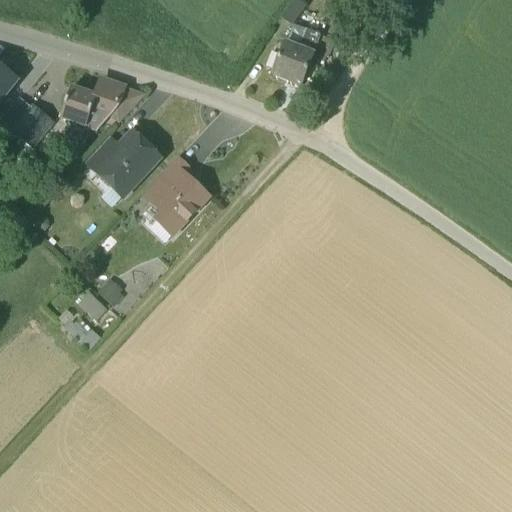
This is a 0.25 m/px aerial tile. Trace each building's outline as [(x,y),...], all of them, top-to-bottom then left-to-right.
[(292,0),(280,17),(291,25),(303,8),(292,0)] [(299,49),(284,43),(272,75),(301,87),(313,55),(312,54),(320,35),(306,30),(299,49)] [(0,96),(14,80),(0,69),(0,96)] [(122,88),(99,80),(92,93),(94,94),(90,106),(95,108),(94,110),(108,114),(109,113),(116,107),(122,88)] [(92,93),(81,90),(82,88),(73,85),(72,87),(71,86),(60,117),(77,122),(72,136),(82,140),(84,140),(88,126),(89,127),(94,110),(95,108),(90,106),(94,94),(92,93)] [(143,95),(122,88),(116,107),(109,113),(120,120),(143,95)] [(19,98),(0,120),(0,129),(7,135),(30,107),(19,98)] [(52,121),(32,104),(30,107),(7,135),(16,143),(20,139),(30,147),(52,121)] [(158,159),(132,134),(119,148),(96,172),(96,173),(122,197),(158,159)] [(82,140),(72,136),(67,150),(78,154),(82,140)] [(108,138),(85,162),(96,172),(119,148),(108,138)] [(176,159),(143,193),(155,205),(183,176),(184,177),(189,172),(176,159)] [(184,177),(183,176),(155,205),(164,214),(156,221),(172,236),(207,199),(184,177)] [(113,305),(125,290),(110,278),(98,293),(113,305)]
